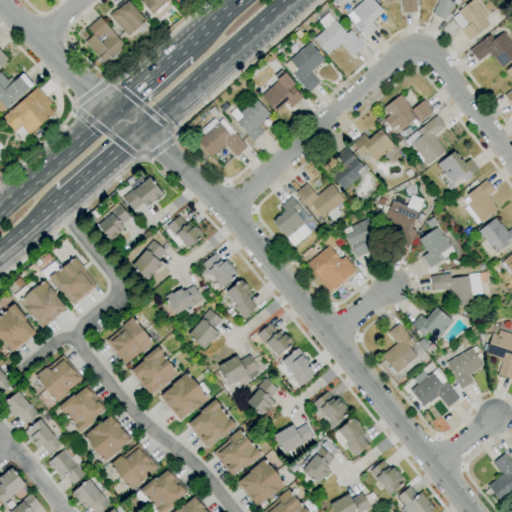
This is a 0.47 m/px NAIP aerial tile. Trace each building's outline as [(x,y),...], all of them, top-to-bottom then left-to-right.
[(128,36),(109,15),(116,9),(115,8),(123,0),(127,0),(145,20),(128,36)] [(156,19),(139,0),(168,0),(172,4),(156,19)] [(365,37),(346,16),(351,11),(350,11),(362,0),(372,0),(382,11),(371,21),(375,27),(365,37)] [(402,13),(401,0),(415,0),(416,12),(402,13)] [(445,21),(431,14),(437,2),(436,2),(437,0),(448,0),(448,1),(452,3),(453,0),(457,0),(459,1),(457,6),(453,4),(445,21)] [(468,41),(460,30),(461,29),(452,18),(458,13),(457,12),(470,0),(474,0),(487,16),(483,19),(488,26),(478,34),(477,34),(468,41)] [(351,55),(341,43),(333,50),(332,49),(327,55),(313,39),(324,29),(317,21),(327,13),(334,20),(334,19),(347,33),(349,31),(362,45),(351,55)] [(104,64),(99,58),(98,58),(84,42),(92,35),(86,28),(99,17),(125,46),(104,64)] [(511,59),(501,68),(492,56),(491,57),(488,53),(477,62),(468,50),(489,35),(493,39),(503,32),(511,44),(511,59)] [(308,92),(283,65),(309,42),(324,59),(309,72),(318,83),(308,92)] [(511,63),(503,71),(511,82),(511,87),(502,95),(511,107),(511,106),(511,63)] [(275,112),(260,96),(277,80),(273,76),(281,70),(283,73),(284,72),(294,84),(291,86),(302,98),(291,107),(286,102),(275,112)] [(0,111),(0,72),(6,80),(10,77),(13,81),(22,74),(32,85),(29,88),(0,111)] [(21,140),(14,132),(1,118),(36,87),(51,104),(48,106),(53,113),(28,135),(27,134),(21,140)] [(393,131),(392,129),(391,129),(383,119),(388,115),(382,108),(399,95),(411,109),(423,99),(431,110),(430,111),(431,112),(417,123),(414,119),(400,130),(397,127),(393,131)] [(253,142),(247,135),(247,134),(236,122),(229,113),(235,108),(239,113),(255,98),(269,114),(264,119),(264,120),(257,126),(263,133),(253,142)] [(427,165),(410,144),(411,143),(407,137),(415,131),(435,116),(444,127),(433,136),(445,151),(427,165)] [(234,157),(224,145),(211,157),(197,140),(203,135),(199,131),(214,118),(217,122),(222,118),(246,147),(234,157)] [(375,161),(368,152),(363,156),(352,142),(363,133),(367,139),(379,129),(393,146),(375,161)] [(342,190),(329,174),(332,171),(331,170),(338,165),(338,166),(342,163),(336,155),(346,147),(362,166),(364,164),(368,170),(360,176),(342,190)] [(445,187),(436,176),(442,171),(437,164),(454,151),(456,154),(456,153),(464,163),(468,159),(477,171),(464,181),(460,176),(451,183),(445,187)] [(132,211),(121,197),(131,189),(129,186),(141,176),(144,180),(148,177),(162,194),(146,207),(142,203),(132,211)] [(480,223),(466,204),(465,205),(461,200),(466,196),(465,195),(485,180),(494,191),(487,195),(493,203),(492,204),(496,210),(480,223)] [(332,221),(327,215),(322,218),(320,215),(316,219),(294,192),(306,183),(316,195),(330,184),(344,201),(335,207),(340,214),(332,221)] [(293,247),(272,222),(275,219),(274,218),(278,215),(279,216),(281,215),(280,214),(284,211),(280,206),(291,197),(309,219),(303,224),(310,233),(293,247)] [(408,248),(394,242),(400,227),(383,220),(391,201),(417,212),(411,228),(415,230),(408,248)] [(111,240),(95,221),(107,210),(116,203),(118,204),(119,204),(130,217),(122,223),(123,224),(121,226),(123,228),(119,232),(120,233),(111,240)] [(186,249),(176,235),(174,237),(165,226),(178,216),(186,225),(187,224),(191,228),(195,224),(202,232),(195,238),(197,240),(186,249)] [(357,258),(345,235),(343,230),(349,226),(349,227),(369,217),(379,236),(365,243),(369,251),(357,258)] [(495,254),(477,231),(494,218),(498,224),(499,223),(506,231),(508,230),(508,231),(511,227),(511,246),(509,242),(495,254)] [(429,269),(421,257),(427,253),(418,239),(436,227),(449,247),(450,246),(454,252),(442,260),(429,269)] [(147,280),(131,266),(144,251),(143,250),(152,240),(165,251),(157,260),(161,264),(147,280)] [(328,292),(318,279),(306,263),(328,245),(340,260),(343,256),(356,271),(341,283),(340,282),(328,292)] [(511,275),(505,267),(506,266),(502,260),(510,254),(511,252),(511,275)] [(221,287),(210,274),(209,275),(201,265),(215,254),(222,263),(224,261),(236,275),(221,287)] [(72,304),(62,291),(60,292),(49,279),(42,270),(53,261),(59,269),(74,257),(83,268),(82,268),(95,285),(72,304)] [(451,307),(450,299),(449,299),(447,289),(432,291),(430,276),(449,273),(450,278),(468,276),(471,304),(451,307)] [(41,328),(31,316),(30,316),(24,308),(23,308),(12,295),(25,284),(30,279),(35,286),(36,285),(37,286),(44,280),(56,295),(55,296),(64,307),(65,308),(41,328)] [(242,317),(233,307),(235,305),(225,292),(240,280),(241,281),(242,280),(247,287),(246,288),(248,290),(247,290),(251,294),(247,297),(255,307),(242,317)] [(175,315),(164,296),(171,292),(172,293),(181,288),(182,291),(186,289),(192,285),(201,301),(189,308),(189,307),(175,315)] [(11,352),(1,339),(0,339),(0,314),(7,309),(6,309),(13,303),(26,319),(24,320),(33,331),(34,333),(11,352)] [(436,339),(428,331),(423,337),(410,325),(419,314),(425,319),(435,307),(452,321),(436,339)] [(203,350),(187,335),(201,319),(200,318),(209,308),(221,320),(213,329),(218,333),(203,350)] [(125,365),(105,340),(120,328),(119,327),(132,317),(153,344),(140,354),(139,353),(125,365)] [(277,357),(266,344),(264,345),(255,334),(269,323),(276,333),(280,330),(284,335),(284,334),(285,336),(286,335),(291,341),(290,343),(292,345),(277,357)] [(396,373),(381,356),(396,343),(387,333),(398,323),(414,343),(409,347),(416,356),(396,373)] [(511,376),(511,380),(497,375),(502,359),(485,354),(491,333),(497,335),(498,330),(511,334),(511,376)] [(149,395),(129,371),(143,360),(141,358),(157,346),(162,353),(161,354),(165,360),(166,359),(171,366),(177,374),(165,384),(164,383),(149,395)] [(460,389),(445,363),(471,348),(474,347),(477,351),(474,353),(475,355),(479,353),(482,357),(478,360),(481,366),(475,369),(476,371),(467,376),(471,382),(460,389)] [(299,385),(290,375),(291,374),(281,361),(297,348),(302,354),(301,355),(302,356),(303,356),(306,360),(306,361),(307,363),(305,365),(307,368),(307,367),(313,374),(299,385)] [(55,402),(45,390),(37,396),(33,390),(40,384),(34,376),(44,367),(45,368),(46,366),(47,367),(62,355),(81,379),(66,391),(67,392),(55,402)] [(227,385),(217,366),(235,355),(238,361),(249,355),(257,370),(245,377),(245,375),(227,385)] [(0,394),(0,370),(12,385),(0,394)] [(446,408),(437,396),(429,402),(428,401),(423,406),(409,390),(417,384),(413,378),(422,371),(426,376),(431,372),(442,386),(446,383),(458,398),(446,408)] [(178,420),(159,396),(172,385),(171,384),(179,378),(186,372),(191,380),(192,379),(206,396),(205,398),(207,400),(199,406),(192,411),(191,410),(181,418),(180,418),(178,420)] [(260,416),(245,402),(257,390),(255,388),(264,377),(277,389),(269,398),(272,402),(266,408),(268,410),(263,415),(262,414),(260,416)] [(79,433),(73,426),(74,426),(63,414),(57,407),(73,394),(74,396),(84,387),(86,389),(87,389),(93,396),(92,396),(97,401),(103,408),(102,409),(103,410),(92,419),(94,421),(79,433)] [(25,424),(17,415),(13,418),(8,412),(8,413),(4,408),(5,407),(2,404),(17,391),(37,414),(25,424)] [(333,425),(322,412),(321,413),(312,403),(326,392),(331,398),(332,397),(334,400),(337,397),(346,408),(345,409),(348,413),(333,425)] [(205,447),(187,424),(200,413),(199,412),(214,399),(219,406),(218,407),(229,420),(230,419),(235,426),(220,438),(219,436),(205,447)] [(104,462),(99,455),(97,456),(87,444),(88,443),(83,436),(98,424),(98,425),(109,416),(112,419),(119,426),(118,427),(120,429),(127,437),(126,437),(129,440),(118,449),(119,450),(104,462)] [(48,454),(41,445),(37,449),(23,431),(39,418),(60,445),(48,454)] [(354,455),(345,444),(347,443),(336,430),(352,418),(353,419),(355,420),(359,424),(358,426),(360,428),(359,428),(362,433),(360,435),(367,445),(354,455)] [(283,454),(273,435),(292,425),(294,430),(305,424),(313,439),(301,445),(300,444),(283,454)] [(231,476),(212,452),(227,440),(226,439),(240,428),(251,442),(250,443),(254,449),(256,448),(261,454),(245,467),(244,466),(231,476)] [(316,484),(301,470),(308,462),(305,459),(310,454),(307,452),(315,443),(333,458),(325,467),(328,469),(329,470),(316,484)] [(131,491),(109,464),(120,455),(121,456),(136,444),(156,467),(141,480),(142,481),(131,491)] [(72,485),(65,476),(61,479),(47,462),(62,450),(75,465),(76,464),(84,475),(72,485)] [(511,495),(502,504),(487,486),(501,473),(493,463),(503,454),(511,464),(511,495)] [(256,507),(236,483),(249,472),(248,471),(256,465),(264,458),(279,478),(278,478),(284,486),(269,498),(268,497),(256,507)] [(389,494),(375,477),(374,478),(368,471),(382,460),(388,468),(389,467),(390,469),(393,466),(405,481),(389,494)] [(2,504),(0,501),(0,476),(11,468),(14,472),(14,471),(25,484),(8,498),(8,499),(2,504)] [(154,511),(155,511),(154,510),(155,509),(147,499),(141,504),(133,494),(139,490),(154,478),(155,479),(166,470),(168,472),(173,478),(172,479),(177,485),(178,484),(183,490),(183,491),(185,494),(174,503),(175,504),(165,511),(154,511)] [(99,511),(93,511),(88,506),(85,509),(71,493),(88,479),(102,496),(101,496),(109,504),(99,511)] [(431,511),(401,511),(400,510),(404,507),(396,497),(408,487),(415,496),(420,492),(434,510),(431,511)] [(261,511),(275,500),(275,499),(287,489),(293,496),(299,502),(298,503),(303,509),(304,508),(307,511),(261,511)] [(9,511),(23,501),(22,499),(30,493),(40,506),(32,511),(9,511)] [(333,511),(329,504),(348,494),(350,499),(361,493),(369,508),(361,511),(333,511)] [(174,511),(173,511),(182,504),(183,505),(193,497),(195,500),(196,499),(202,507),(201,508),(203,510),(204,510),(205,511),(174,511)]
